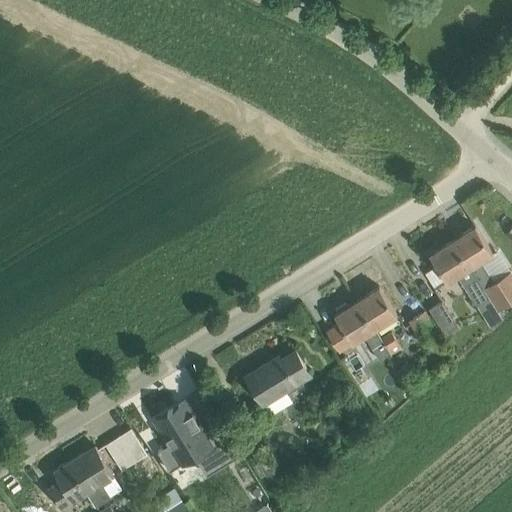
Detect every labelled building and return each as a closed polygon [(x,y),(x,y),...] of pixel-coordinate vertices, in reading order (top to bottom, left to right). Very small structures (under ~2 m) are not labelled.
[(497,308),(499,307),(511,298),(511,271),(510,269),(494,279),(481,258),(493,251),(476,224),(454,238),(489,295),(497,308)] [(476,303),(489,295),(454,238),(432,251),(439,263),(449,279),(458,273),(476,303)] [(435,287),(449,279),(439,263),(425,271),(435,287)] [(357,298),(374,325),(397,311),(380,284),(357,298)] [(381,360),(391,354),(381,336),(374,325),(357,298),(348,304),(346,301),(336,307),(338,310),(335,312),(340,320),(327,329),(339,348),(352,339),(364,332),(381,360)] [(429,306),(446,334),(460,325),(442,298),(429,306)] [(410,319),(424,340),(438,331),(424,310),(410,319)] [(391,330),(381,336),(392,353),(402,347),(391,330)] [(247,373),(263,399),(271,413),(293,400),(288,392),(304,382),(302,380),(312,374),(296,348),(270,364),(268,360),(247,373)] [(191,409),(185,399),(155,418),(170,442),(158,449),(170,469),(172,468),(172,467),(182,461),(210,444),(222,464),(239,453),(239,454),(241,453),(221,420),(219,422),(221,425),(207,434),(199,422),(201,421),(200,420),(197,421),(194,415),(196,414),(193,408),(191,409)] [(122,468),(147,452),(131,426),(130,427),(130,428),(119,434),(106,442),(122,468)] [(254,452),(272,481),(280,476),(285,485),(292,481),(268,443),(254,452)] [(84,449),(69,459),(88,490),(88,489),(97,503),(111,495),(102,481),(115,473),(97,444),(85,451),(84,449)] [(88,490),(69,459),(54,468),(60,479),(48,486),(61,506),(88,490)] [(180,511),(188,507),(174,486),(153,500),(160,511),(180,511)] [(251,511),(272,511),(267,502),(251,511)] [(100,509),(101,510),(101,511),(114,511),(109,503),(100,509)]
